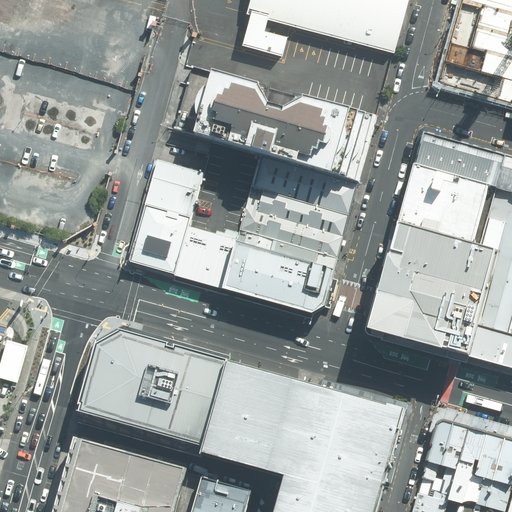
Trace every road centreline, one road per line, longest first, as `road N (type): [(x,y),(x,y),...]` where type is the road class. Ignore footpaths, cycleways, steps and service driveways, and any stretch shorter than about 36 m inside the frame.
road 1 (residential): [(173,29),(113,256),(93,285)]
road 2 (residential): [(337,354),(401,122),(412,110)]
road 3 (secondary): [(93,285),(337,354)]
road 4 (primary): [(19,511),(72,319),(93,285)]
road 5 (residential): [(395,511),(431,381)]
